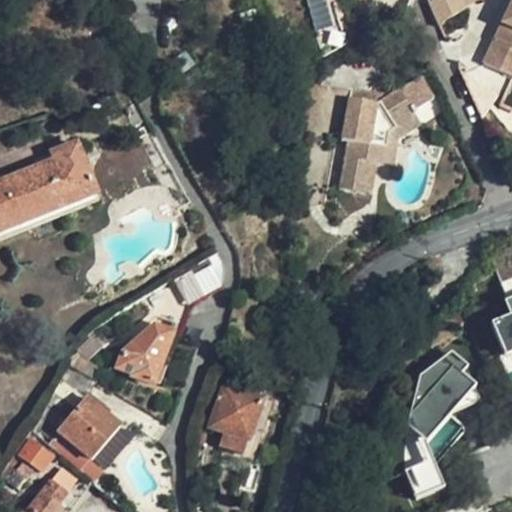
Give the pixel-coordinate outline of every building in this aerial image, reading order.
[(433,0),(429,2),(438,20),(482,0),(433,0)] [(511,0),(509,0),(481,60),(511,75),(511,0)] [(385,52),(380,38),(350,51),(356,65),(385,52)] [(351,90),(321,83),(310,129),(346,137),(345,145),(352,146),(341,189),(361,194),(371,160),(384,163),(391,134),(420,115),(417,111),(435,98),(455,85),(440,63),(385,99),(376,105),(348,99),(351,90)] [(385,99),(351,90),(348,99),(376,105),(385,99)] [(399,144),(445,112),(435,98),(417,111),(420,115),(391,134),(384,163),(371,160),(361,194),(373,197),(379,174),(390,177),(399,144)] [(130,104),(120,109),(130,128),(139,123),(130,104)] [(0,232),(94,195),(74,145),(52,154),(55,163),(0,185),(0,232)] [(94,195),(0,232),(0,239),(97,201),(94,195)] [(511,247),(493,255),(510,299),(507,300),(511,313),(493,322),(505,353),(501,355),(511,383),(511,247)] [(222,261),(219,256),(209,262),(211,267),(220,286),(221,274),(222,261)] [(194,303),(220,286),(211,267),(183,284),(178,291),(194,303)] [(182,323),(194,303),(178,291),(164,312),(182,323)] [(153,386),(172,333),(156,327),(122,353),(116,369),(133,375),(133,380),(153,386)] [(93,361),(107,339),(96,331),(74,364),(98,380),(105,369),(93,361)] [(407,470),(418,498),(447,487),(438,461),(468,428),(454,413),(482,399),(470,364),(455,350),(422,376),(410,425),(407,470)] [(287,382),(293,361),(271,356),(266,377),(287,382)] [(88,399),(100,385),(68,365),(61,378),(88,399)] [(249,442),(260,401),(224,389),(212,431),(225,435),(221,449),(242,456),(247,441),(249,442)] [(58,431),(90,461),(120,427),(88,399),(58,431)] [(91,484),(95,487),(106,475),(90,461),(58,431),(45,445),(48,448),(66,463),(91,484)] [(32,466),(48,448),(45,445),(32,434),(29,432),(15,452),(32,466)] [(9,461),(0,474),(0,483),(14,493),(28,475),(9,461)] [(69,511),(91,484),(66,463),(27,511),(24,508),(21,511),(59,511),(64,507),(69,511)] [(307,511),(303,494),(297,511),(307,511)]
